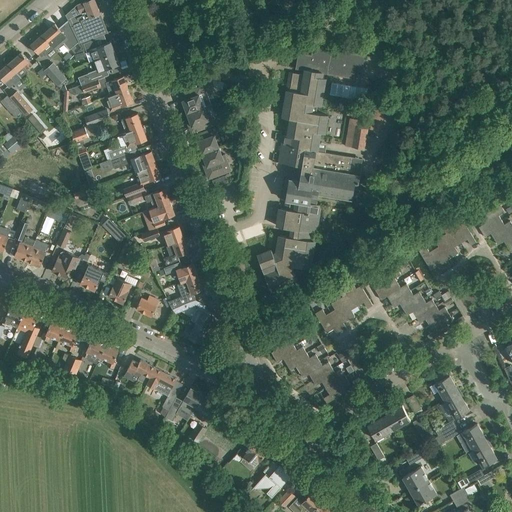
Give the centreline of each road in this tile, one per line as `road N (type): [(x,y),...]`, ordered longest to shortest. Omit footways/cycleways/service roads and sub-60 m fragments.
road 1 (tertiary): [(251,356),(118,0)]
road 2 (residential): [(251,356),(201,362),(0,276)]
road 3 (residential): [(303,444),(456,342)]
